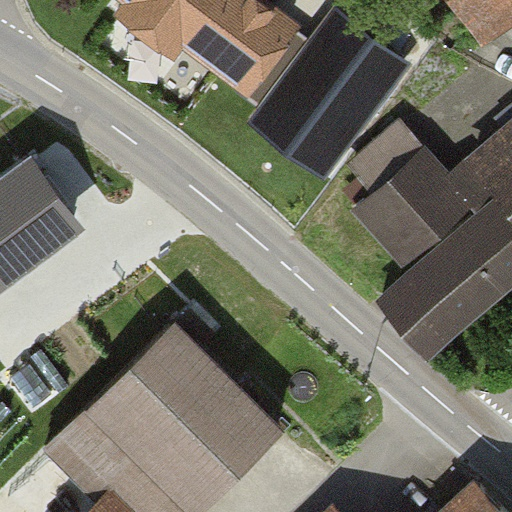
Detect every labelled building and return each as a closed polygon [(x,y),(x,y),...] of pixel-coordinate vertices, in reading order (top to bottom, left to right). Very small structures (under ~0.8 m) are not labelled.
[(137,0),(131,9),(171,38),(178,28),(249,79),(241,91),(263,106),(254,119),(326,171),(405,60),(338,13),(318,41),(261,0),(137,0)] [(511,0),(457,0),(477,30),(511,7),(511,0)] [(511,260),(511,133),(446,186),(400,130),(350,170),(370,195),(353,209),(404,272),(376,295),(413,341),(511,260)] [(0,274),(74,220),(35,166),(0,190),(0,274)] [(190,511),(271,427),(160,322),(39,449),(92,499),(79,511),(190,511)] [(0,447),(0,486),(3,490),(40,462),(19,434),(0,447)] [(324,511),(324,510),(321,511),(506,511),(470,474),(429,511),(324,511)]
